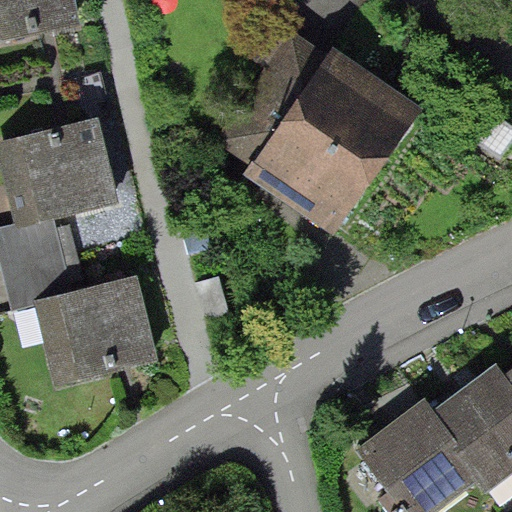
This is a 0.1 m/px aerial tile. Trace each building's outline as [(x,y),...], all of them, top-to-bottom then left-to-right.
[(0,0),(0,44),(70,28),(63,0),(0,0)] [(414,120),(327,56),(248,162),(336,226),(414,120)] [(93,122),(0,142),(0,143),(18,225),(0,228),(0,258),(3,270),(59,258),(50,219),(111,206),(93,122)] [(59,258),(3,270),(11,311),(38,305),(56,386),(148,366),(131,284),(68,298),(59,258)] [(494,371),(431,417),(466,465),(476,478),(511,451),(511,395),(503,383),(494,371)] [(511,376),(503,383),(511,395),(511,376)] [(422,405),(357,452),(401,511),(466,465),(431,417),(422,405)]
